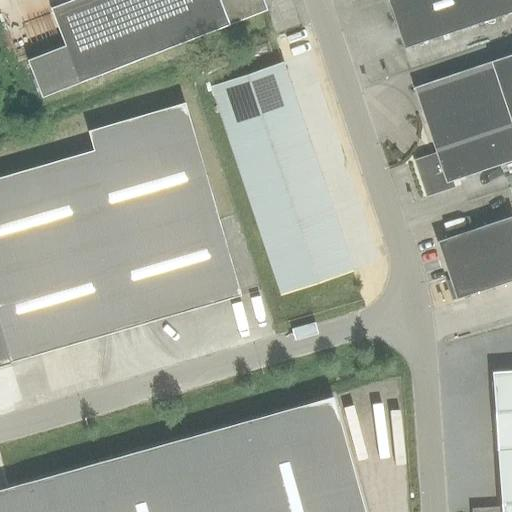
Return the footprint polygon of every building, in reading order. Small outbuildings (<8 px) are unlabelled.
[(77,0),(52,10),(81,85),(268,12),(263,0),(77,0)] [(511,0),(387,0),(403,47),(511,11),(511,0)] [(452,185),(453,181),(511,161),(511,56),(414,89),(437,156),(427,159),(423,162),(420,166),(420,171),(425,187),(428,191),(433,193),(438,192),(450,188),(452,185)] [(212,88),(282,296),(354,272),(284,64),(212,88)] [(242,296),(186,104),(89,132),(95,151),(0,177),(0,330),(10,363),(242,296)] [(511,281),(511,217),(445,240),(446,242),(442,244),(459,295),(474,290),(476,294),(511,281)] [(0,365),(10,363),(0,330),(0,365)] [(499,450),(511,449),(511,371),(493,373),(499,450)] [(0,511),(366,511),(334,397),(0,491),(0,511)] [(511,511),(511,449),(499,450),(503,510),(479,511),(511,511)]
